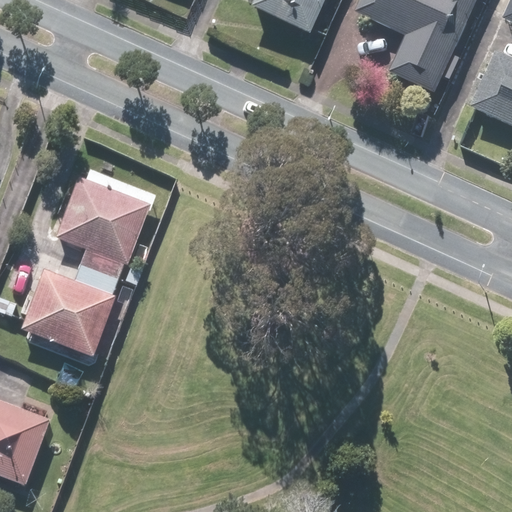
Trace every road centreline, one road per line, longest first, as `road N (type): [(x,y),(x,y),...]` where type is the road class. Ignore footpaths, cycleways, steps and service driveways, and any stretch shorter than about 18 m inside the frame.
road 1 (tertiary): [(495,262),(63,73)]
road 2 (tertiary): [(84,26),(511,221)]
